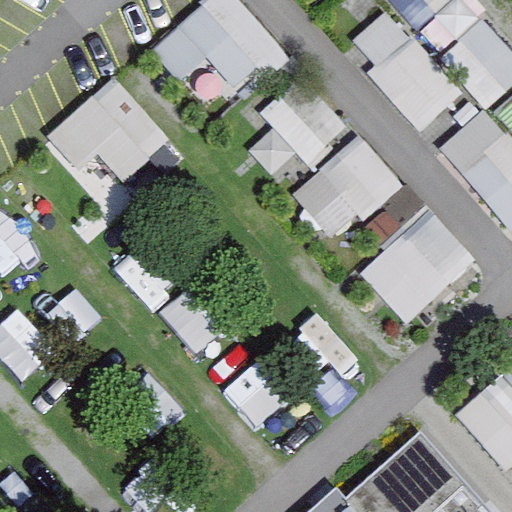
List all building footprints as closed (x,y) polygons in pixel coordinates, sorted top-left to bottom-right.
[(218,0),(160,47),(215,114),(289,54),(245,0),(218,0)] [(395,0),(422,28),(452,0),(395,0)] [(434,130),(470,96),(391,15),(355,49),(434,130)] [(496,111),(511,95),(511,46),(487,21),(446,60),(496,111)] [(121,217),(189,153),(119,78),(51,142),(121,217)] [(321,167),(357,127),(306,81),(270,121),(321,167)] [(445,153),(511,224),(511,135),(489,111),(445,153)] [(300,198),(345,245),(409,185),(364,138),(300,198)] [(434,212),(367,276),(417,327),(484,263),(434,212)] [(242,392),(275,434),(305,411),(273,368),(242,392)] [(511,470),(511,381),(510,378),(465,417),(511,470)] [(334,488),(306,511),(489,511),(420,433),(344,499),(334,488)]
